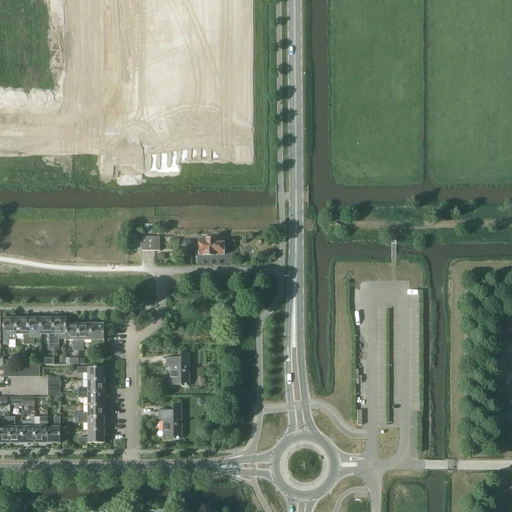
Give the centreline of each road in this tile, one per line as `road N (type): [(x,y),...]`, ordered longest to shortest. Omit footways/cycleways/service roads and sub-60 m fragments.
road 1 (primary): [(294,322),(294,0)]
road 2 (residential): [(114,0),(116,81),(106,105),(65,125),(0,125)]
road 3 (residential): [(130,468),(130,347),(155,326),(161,270)]
road 4 (residential): [(221,0),(222,141)]
road 5 (tertiary): [(0,469),(130,468)]
